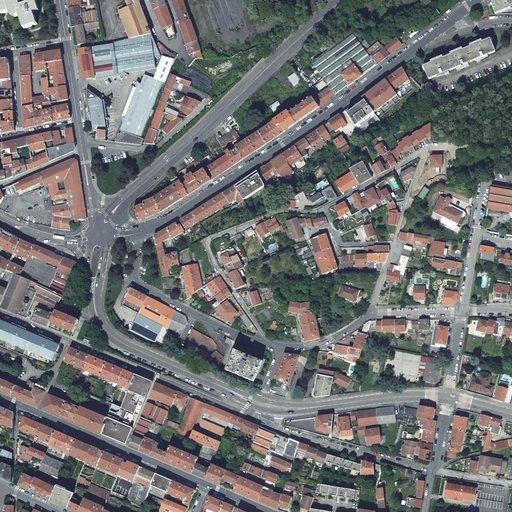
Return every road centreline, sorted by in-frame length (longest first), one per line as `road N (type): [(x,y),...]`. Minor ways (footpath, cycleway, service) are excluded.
road 1 (tertiary): [(139,232),(282,143),(416,45)]
road 2 (secondary): [(341,0),(137,188)]
road 3 (residential): [(252,417),(0,312)]
road 4 (residential): [(266,343),(210,241),(275,214),(324,209)]
road 5 (tertiary): [(257,404),(111,338),(94,306),(93,271)]
road 6 (residential): [(17,403),(205,484)]
road 7 (residential): [(139,232),(132,281),(266,343)]
road 8 (tertiary): [(447,396),(279,410)]
road 9 (residential): [(278,428),(431,470)]
